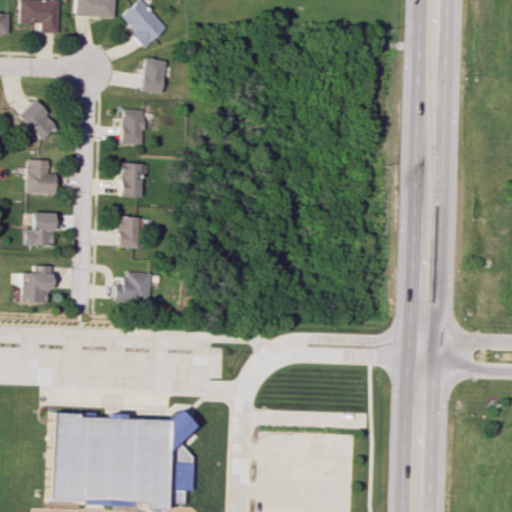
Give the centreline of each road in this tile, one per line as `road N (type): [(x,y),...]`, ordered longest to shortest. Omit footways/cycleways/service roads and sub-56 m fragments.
road 1 (primary): [(425,511),(443,0)]
road 2 (primary): [(415,0),(400,511)]
road 3 (residential): [(85,71),(76,312)]
